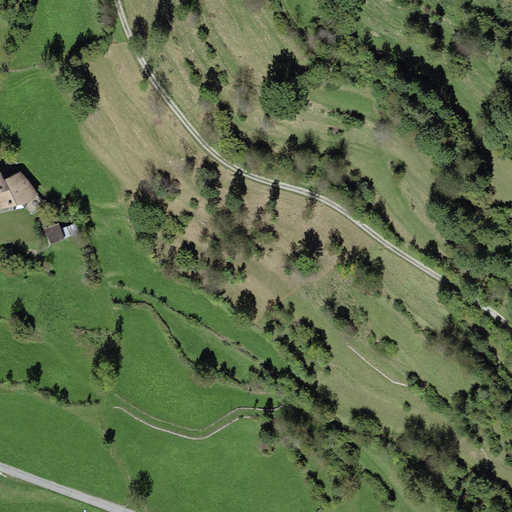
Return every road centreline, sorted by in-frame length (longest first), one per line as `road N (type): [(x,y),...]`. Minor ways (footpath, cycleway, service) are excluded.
road 1 (track): [(118,0),(143,63),(216,154),(251,176),(331,203),(511,328)]
road 2 (unclassified): [(123,511),(0,466)]
